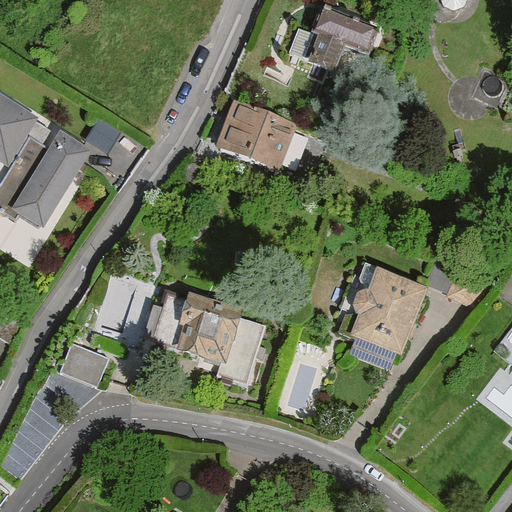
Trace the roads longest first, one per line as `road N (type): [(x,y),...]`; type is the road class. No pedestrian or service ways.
road 1 (residential): [(0,425),(52,321),(189,132),(250,0)]
road 2 (residential): [(409,511),(316,454),(148,419),(118,422),(82,442),(20,511)]
road 3 (unknown): [(351,471),(461,317)]
